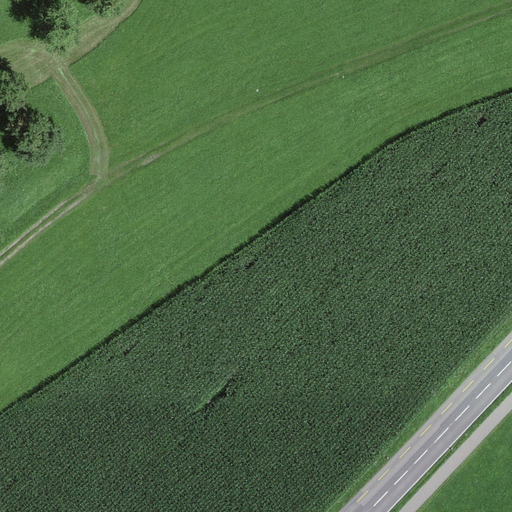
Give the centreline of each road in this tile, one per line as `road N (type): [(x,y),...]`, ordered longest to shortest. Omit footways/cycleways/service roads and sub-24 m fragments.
road 1 (secondary): [(511,362),(368,511)]
road 2 (track): [(0,262),(97,185)]
